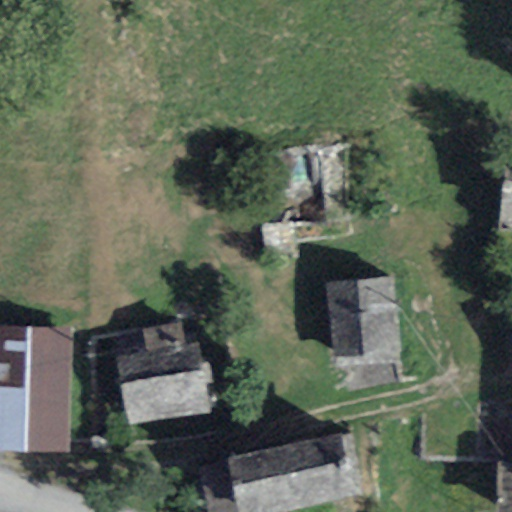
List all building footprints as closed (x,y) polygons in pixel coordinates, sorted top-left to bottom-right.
[(511,160),(503,159),(496,227),(511,228),(511,160)] [(328,282),(334,365),(398,361),(393,278),(328,282)] [(66,325),(0,324),(0,450),(66,450),(66,325)] [(129,424),(205,410),(194,347),(181,350),(177,327),(145,333),(149,356),(117,361),(129,424)] [(347,433),(228,456),(229,463),(198,469),(206,511),(232,511),(238,511),(237,511),(285,511),(359,498),(347,433)] [(511,511),(511,462),(499,462),(498,511),(511,511)]
